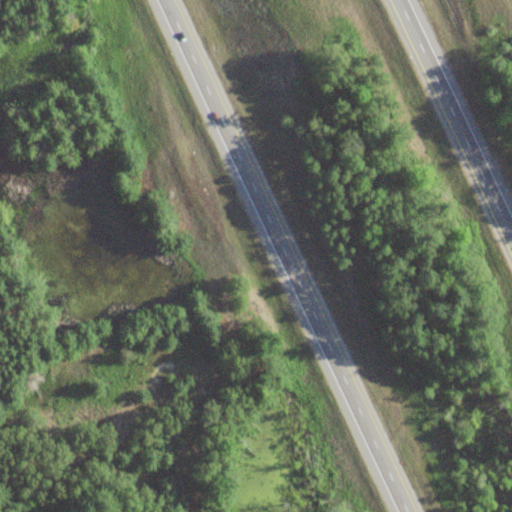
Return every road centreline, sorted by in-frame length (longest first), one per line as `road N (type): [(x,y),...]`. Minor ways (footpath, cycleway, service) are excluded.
road 1 (motorway): [(171,0),(414,511)]
road 2 (motorway): [(511,220),(409,0)]
